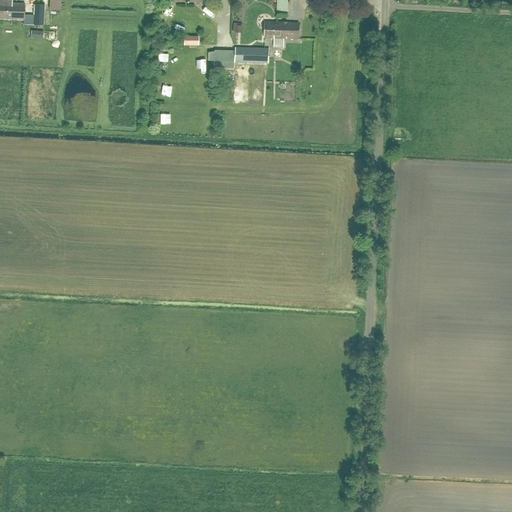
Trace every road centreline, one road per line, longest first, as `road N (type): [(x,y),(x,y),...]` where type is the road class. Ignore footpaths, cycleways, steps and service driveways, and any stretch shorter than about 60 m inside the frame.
road 1 (unclassified): [(360,511),(383,0)]
road 2 (track): [(383,5),(511,11)]
